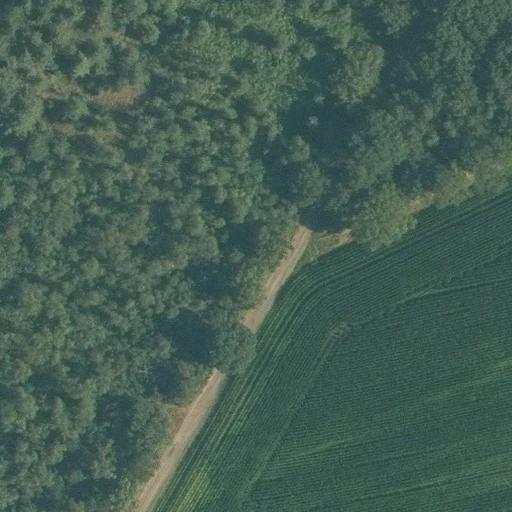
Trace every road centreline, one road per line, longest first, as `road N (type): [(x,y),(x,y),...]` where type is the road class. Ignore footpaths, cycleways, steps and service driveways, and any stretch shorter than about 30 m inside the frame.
road 1 (track): [(194,408),(431,0)]
road 2 (track): [(134,511),(194,408)]
